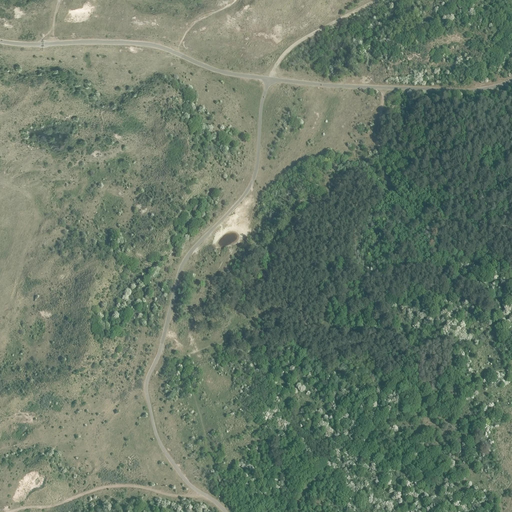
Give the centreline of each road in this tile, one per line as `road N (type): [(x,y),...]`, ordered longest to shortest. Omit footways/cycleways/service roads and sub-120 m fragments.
road 1 (unclassified): [(268,78),(226,73),(157,43),(0,41)]
road 2 (unclassified): [(268,78),(466,91),(511,80)]
